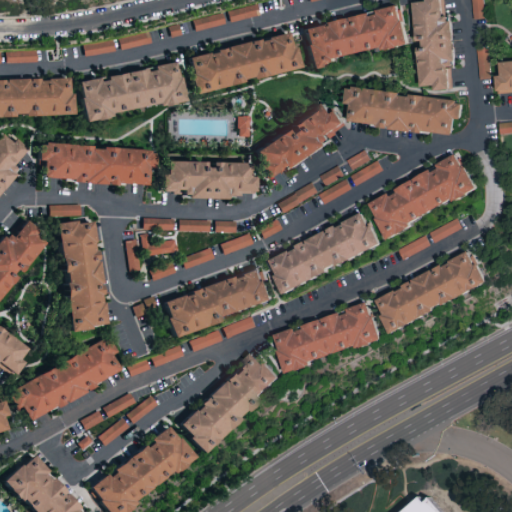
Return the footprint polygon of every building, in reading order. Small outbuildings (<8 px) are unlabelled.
[(418,85),(432,84),(433,89),(448,88),(447,65),(453,65),(449,14),(441,15),(440,0),(424,0),(412,1),(418,85)] [(472,0),(473,18),(483,18),(482,0),(472,0)] [(306,66),(333,62),(332,56),(405,44),(398,4),(374,8),(375,12),(320,21),(320,22),(299,26),(306,66)] [(259,15),(258,5),(227,9),(229,20),(259,15)] [(224,24),(222,13),(192,19),(194,29),(224,24)] [(180,34),(178,23),(167,26),(169,36),(180,34)] [(150,42),(147,30),(117,38),(120,50),(150,42)] [(294,68),(287,32),(182,52),(189,89),(294,68)] [(83,43),(83,54),(114,52),(113,40),(83,43)] [(478,79),(490,78),(488,47),(477,48),(478,79)] [(6,62),(36,61),(36,50),(5,51),(6,62)] [(511,59),(498,60),(499,74),(495,74),(496,95),(511,94),(511,59)] [(79,119),(106,115),(105,110),(178,99),(173,62),(95,74),(95,75),(72,79),(79,119)] [(0,114),(67,113),(66,76),(0,77),(0,114)] [(451,133),(453,117),(459,118),(461,98),(346,86),(343,122),(451,133)] [(250,150),(267,179),(347,130),(334,109),(328,112),(322,102),(288,123),(290,125),(250,150)] [(237,115),(236,135),(247,136),(248,115),(237,115)] [(511,132),(511,120),(499,121),(499,133),(511,132)] [(0,182),(11,169),(10,168),(26,148),(11,136),(8,140),(0,133),(0,182)] [(144,183),(145,166),(151,166),(151,148),(35,143),(34,159),(39,159),(38,178),(144,183)] [(370,160),(364,150),(346,160),(352,170),(370,160)] [(367,201),(385,239),(411,227),(408,221),(474,188),(456,151),(434,162),(436,166),(386,190),(387,192),(367,201)] [(248,161),(205,160),(163,159),(163,172),(157,172),(157,193),(252,196),(253,174),(248,174),(248,161)] [(353,184),(382,172),(378,162),(349,174),(353,184)] [(343,176),(338,166),(319,175),(324,185),(343,176)] [(318,194),(323,204),(351,188),(345,179),(318,194)] [(317,192),(312,182),(275,202),(280,212),(317,192)] [(48,204),(48,216),(78,215),(78,204),(48,204)] [(281,290),(379,246),(364,213),(266,256),(281,290)] [(169,217),(140,218),(141,228),(169,227),(169,217)] [(39,240),(30,233),(34,228),(21,218),(6,237),(1,233),(0,233),(0,288),(12,273),(13,274),(39,240)] [(64,329),(101,325),(88,218),(51,223),(64,329)] [(176,231),(207,230),(207,218),(176,219),(176,231)] [(280,229),(275,218),(256,228),(261,238),(280,229)] [(429,232),(433,242),(462,229),(457,219),(429,232)] [(230,220),(212,220),(212,228),(230,228),(230,220)] [(139,234),(141,254),(175,251),(174,241),(147,243),(146,233),(139,234)] [(218,243),(222,254),(251,243),(247,233),(218,243)] [(430,246),(425,236),(397,249),(402,259),(430,246)] [(122,240),(128,272),(139,269),(134,238),(122,240)] [(209,248),(180,258),(183,268),(212,258),(209,248)] [(389,330),(486,285),(470,251),(373,296),(389,330)] [(150,279),(173,273),(171,262),(147,268),(150,279)] [(270,302),(259,267),(157,297),(167,333),(270,302)] [(130,306),(134,315),(156,306),(151,295),(141,299),(142,301),(130,306)] [(283,373),(310,365),(309,360),(379,340),(368,301),(345,307),(346,311),(292,326),(293,327),(272,333),(283,373)] [(221,327),(225,338),(254,327),(250,316),(221,327)] [(192,351),(221,339),(217,329),(188,341),(192,351)] [(23,346),(0,330),(0,368),(10,375),(19,360),(15,358),(23,346)] [(2,388),(12,409),(18,406),(23,418),(119,373),(110,353),(114,351),(108,338),(2,388)] [(149,356),(153,366),(183,355),(179,344),(149,356)] [(172,423),(197,450),(276,378),(251,351),(172,423)] [(149,368),(145,358),(126,366),(130,376),(149,368)] [(134,403),(128,392),(101,407),(106,417),(134,403)] [(123,413),(130,423),(156,404),(149,394),(123,413)] [(101,419),(96,410),(78,420),(83,429),(101,419)] [(96,436),(102,445),(128,427),(122,418),(96,436)] [(101,511),(111,511),(189,458),(165,424),(145,437),(147,440),(108,468),(109,470),(84,487),(101,511)] [(79,511),(42,470),(43,469),(28,453),(0,478),(0,480),(28,511),(79,511)] [(443,511),(426,491),(401,511),(443,511)]
